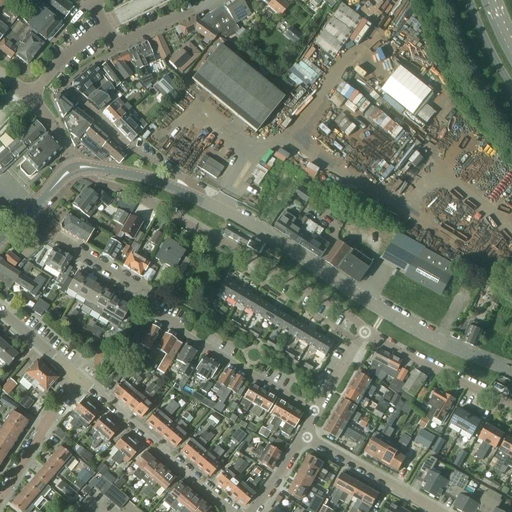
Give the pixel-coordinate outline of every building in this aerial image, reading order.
[(61,24),(63,21),(41,2),(40,1),(25,17),(7,0),(3,6),(8,10),(17,19),(31,32),(36,36),(37,35),(46,42),(61,24)] [(63,0),(42,0),(41,2),(63,21),(73,8),(63,0)] [(247,11),(239,0),(234,0),(223,7),(234,23),(241,19),(239,16),(247,11)] [(260,0),(279,16),(288,6),(280,0),(260,0)] [(330,0),(309,0),(310,1),(309,1),(318,9),(323,3),(329,9),(334,4),(338,7),(330,0)] [(200,22),(217,34),(221,37),(225,38),(237,31),(222,7),(200,22)] [(0,40),(17,19),(8,10),(4,15),(9,19),(3,27),(0,23),(0,40)] [(196,16),(177,25),(178,27),(181,32),(182,32),(188,29),(189,32),(194,30),(205,38),(211,42),(217,34),(200,22),(196,16)] [(43,45),(29,34),(31,32),(17,19),(0,40),(0,50),(10,59),(13,54),(27,65),(43,45)] [(291,27),(283,36),(295,46),(302,37),(291,27)] [(246,34),(241,28),(233,35),(239,41),(246,34)] [(161,35),(152,40),(158,52),(162,61),(166,58),(171,54),(161,35)] [(152,40),(149,42),(153,51),(154,54),(158,52),(152,40)] [(131,64),(136,70),(138,69),(142,78),(138,81),(144,89),(152,82),(146,75),(145,76),(142,69),(147,66),(143,59),(151,55),(149,52),(149,51),(145,42),(124,52),(130,64),(131,64)] [(181,50),(168,62),(175,69),(176,69),(179,73),(198,54),(190,45),(186,48),(185,46),(181,50)] [(219,46),(191,80),(256,132),(284,98),(219,46)] [(124,80),(136,70),(131,64),(130,64),(124,52),(107,60),(108,61),(122,81),(124,80)] [(108,61),(98,68),(111,84),(114,88),(124,81),(124,80),(122,81),(108,61)] [(86,99),(95,91),(90,85),(101,75),(93,66),(85,71),(72,83),(72,87),(86,99)] [(165,76),(154,87),(166,99),(168,97),(175,87),(165,76)] [(95,91),(86,99),(99,110),(109,101),(107,98),(108,97),(107,95),(113,90),(107,82),(95,91)] [(138,83),(134,87),(137,91),(142,87),(138,83)] [(62,120),(72,108),(58,96),(54,101),(62,120)] [(116,99),(102,114),(114,126),(125,115),(131,109),(126,103),(124,105),(117,98),(116,99)] [(74,147),(80,140),(80,139),(90,125),(91,122),(74,108),(73,109),(72,108),(62,120),(69,137),(74,147)] [(125,115),(114,126),(119,131),(130,121),(125,115)] [(130,121),(119,131),(129,142),(146,125),(141,120),(137,123),(132,118),(130,121)] [(23,133),(17,139),(28,151),(29,152),(27,154),(28,154),(24,157),(27,160),(20,167),(20,170),(27,177),(30,177),(36,171),(37,172),(60,149),(35,122),(23,133)] [(80,140),(87,146),(99,133),(90,125),(80,139),(80,140)] [(8,128),(2,133),(7,137),(12,132),(8,128)] [(99,133),(87,146),(96,154),(101,149),(118,164),(125,156),(99,133)] [(17,139),(5,149),(16,161),(28,151),(17,139)] [(5,149),(0,153),(0,168),(0,169),(0,168),(0,175),(16,161),(5,149)] [(78,197),(95,210),(101,202),(107,207),(111,201),(94,187),(90,192),(85,188),(78,197)] [(88,219),(95,210),(78,197),(71,205),(88,219)] [(129,217),(118,210),(111,221),(117,224),(123,228),(129,217)] [(333,210),(329,216),(342,225),(346,219),(333,210)] [(274,229),(283,236),(291,224),(293,225),(296,219),(285,212),(281,217),(274,229)] [(93,231),(67,214),(59,226),(60,230),(85,244),(93,231)] [(123,228),(121,230),(117,237),(120,239),(122,234),(132,240),(141,224),(129,217),(123,228)] [(303,227),(297,235),(302,238),(298,245),(320,259),(320,258),(329,245),(318,239),(326,226),(313,217),(310,222),(309,221),(304,228),(303,227)] [(291,224),(283,236),(298,245),(302,238),(297,235),(303,227),(304,228),(309,221),(304,218),(299,225),(301,226),(299,229),(293,225),(291,224)] [(251,240),(228,226),(224,234),(247,247),(251,240)] [(138,232),(134,241),(140,245),(145,235),(138,232)] [(156,232),(150,242),(157,246),(162,236),(156,232)] [(116,240),(112,237),(102,254),(112,261),(120,247),(114,243),(116,240)] [(253,238),(248,247),(260,254),(265,245),(253,238)] [(174,246),(166,241),(155,259),(172,269),(171,271),(181,276),(189,262),(180,257),(183,253),(173,247),(174,246)] [(336,269),(337,268),(358,283),(372,263),(354,250),(353,252),(339,242),(325,261),(336,269)] [(133,243),(130,248),(132,249),(128,256),(129,257),(123,267),(139,277),(142,271),(144,272),(148,265),(134,256),(140,247),(133,243)] [(122,253),(128,256),(132,249),(130,248),(126,246),(122,253)] [(407,271),(405,275),(441,295),(457,266),(424,248),(419,259),(415,257),(407,271)] [(65,295),(68,290),(67,289),(72,281),(61,274),(71,259),(54,249),(53,250),(50,251),(48,254),(49,256),(44,265),(60,275),(60,277),(59,276),(56,281),(63,286),(59,292),(65,295)] [(13,284),(19,274),(11,269),(19,260),(10,252),(3,261),(0,258),(0,281),(1,283),(0,284),(8,290),(13,283),(13,284)] [(278,261),(271,257),(268,261),(275,265),(278,261)] [(27,262),(21,271),(27,275),(33,266),(27,262)] [(158,268),(152,265),(146,275),(142,278),(149,282),(158,268)] [(19,274),(13,284),(29,293),(28,294),(34,298),(41,286),(45,280),(39,277),(37,275),(33,282),(19,274)] [(68,290),(76,295),(86,279),(77,274),(72,281),(67,289),(68,290)] [(76,295),(85,300),(95,284),(86,279),(76,295)] [(227,298),(235,285),(225,280),(218,293),(227,298)] [(104,290),(95,284),(85,300),(82,305),(91,311),(104,290)] [(227,298),(236,303),(244,291),(235,285),(227,298)] [(103,311),(112,297),(113,297),(113,296),(104,290),(91,311),(100,316),(103,311)] [(236,303),(245,309),(253,296),(244,291),(236,303)] [(493,292),(489,301),(496,304),(500,295),(493,292)] [(245,309),(254,314),(261,301),(253,296),(245,309)] [(103,311),(99,318),(108,323),(121,302),(113,297),(112,297),(103,311)] [(254,314),(263,319),(270,306),(261,301),(254,314)] [(121,302),(108,323),(117,328),(117,329),(122,332),(129,320),(124,317),(130,307),(121,302)] [(43,312),(34,306),(31,311),(40,317),(43,312)] [(217,315),(222,317),(227,309),(223,306),(220,310),(217,315)] [(263,319),(272,324),(279,312),(270,306),(263,319)] [(272,324),(281,330),(288,317),(279,312),(272,324)] [(281,330),(290,335),(297,322),(288,317),(281,330)] [(290,335),(299,340),(306,328),(297,322),(290,335)] [(476,323),(473,329),(467,327),(464,335),(467,336),(464,343),(474,348),(484,327),(476,323)] [(144,325),(134,342),(149,350),(160,331),(151,326),(150,328),(144,325)] [(299,340),(307,345),(315,333),(306,328),(299,340)] [(307,345),(316,350),(323,338),(315,333),(307,345)] [(181,344),(164,335),(155,350),(165,356),(157,371),(164,375),(181,344)] [(333,343),(323,338),(316,350),(326,356),(333,343)] [(292,353),(291,353),(296,345),(292,343),(288,349),(290,350),(289,351),(287,350),(285,354),(289,357),(292,353)] [(8,346),(0,355),(0,358),(8,366),(18,355),(8,346)] [(184,346),(175,361),(182,365),(177,372),(183,376),(180,382),(185,385),(188,379),(187,378),(192,369),(194,366),(189,363),(195,353),(184,346)] [(372,366),(369,371),(377,377),(380,370),(383,364),(386,366),(391,356),(383,352),(383,353),(377,350),(372,359),(375,361),(372,366)] [(128,360),(138,366),(142,359),(133,353),(128,360)] [(394,379),(389,389),(397,395),(404,385),(395,380),(399,373),(396,371),(401,361),(391,356),(386,366),(383,364),(380,370),(388,374),(387,376),(394,379)] [(197,372),(195,376),(205,382),(208,378),(210,379),(217,366),(203,358),(196,371),(197,372)] [(22,378),(31,386),(46,369),(36,361),(22,378)] [(111,394),(118,400),(134,382),(137,379),(136,378),(140,373),(133,367),(129,372),(133,376),(131,379),(126,385),(123,381),(111,394)] [(6,368),(0,374),(0,384),(10,373),(6,368)] [(46,369),(31,386),(35,389),(39,384),(46,390),(56,378),(46,369)] [(405,385),(404,385),(397,395),(410,403),(414,398),(428,377),(415,369),(405,385)] [(234,375),(224,370),(214,388),(219,391),(216,396),(220,398),(234,375)] [(354,381),(374,393),(376,389),(369,385),(372,381),(359,373),(354,381)] [(243,380),(234,375),(220,398),(214,410),(221,414),(225,407),(222,405),(230,391),(240,397),(245,388),(240,386),(243,380)] [(10,378),(1,389),(7,395),(17,384),(10,378)] [(118,400),(125,406),(137,393),(133,390),(138,385),(137,384),(139,382),(136,380),(134,382),(118,400)] [(354,381),(349,389),(363,397),(365,393),(371,397),(374,393),(354,381)] [(206,382),(201,390),(207,394),(211,385),(206,382)] [(137,393),(125,406),(133,412),(149,394),(148,394),(151,391),(155,386),(152,383),(145,391),(146,391),(141,397),(137,393)] [(243,399),(240,404),(244,407),(242,409),(246,412),(251,404),(259,390),(251,385),(243,399)] [(159,389),(155,386),(133,412),(141,419),(152,406),(148,403),(152,397),(159,389)] [(360,402),(363,397),(349,389),(344,397),(364,409),(366,405),(360,402)] [(422,389),(415,399),(421,402),(427,392),(422,389)] [(250,414),(254,416),(267,394),(259,390),(251,404),(255,406),(250,414)] [(433,418),(445,397),(435,391),(428,404),(433,407),(426,419),(431,421),(433,418)] [(386,392),(383,398),(389,401),(392,396),(386,392)] [(25,394),(18,402),(27,409),(34,401),(25,394)] [(275,399),(267,394),(254,416),(258,418),(262,411),(266,413),(275,399)] [(395,394),(389,404),(394,407),(400,398),(395,394)] [(12,412),(21,418),(25,412),(17,405),(3,396),(0,400),(0,402),(13,410),(12,412)] [(445,397),(433,418),(444,424),(453,407),(451,406),(454,401),(446,396),(445,397)] [(203,398),(200,403),(207,407),(210,402),(203,398)] [(385,411),(389,404),(381,399),(377,406),(385,411)] [(73,427),(91,406),(83,400),(73,412),(77,415),(70,423),(73,427)] [(273,427),(285,405),(278,400),(269,415),(273,417),(269,425),(273,427)] [(339,408),(358,419),(361,415),(354,412),(357,407),(343,400),(339,408)] [(153,430),(175,403),(172,401),(161,414),(157,410),(145,424),(153,430)] [(153,430),(160,436),(171,423),(168,420),(179,407),(175,403),(153,430)] [(293,409),(285,405),(273,427),(269,433),(273,435),(274,432),(275,433),(281,422),(285,424),(293,409)] [(77,430),(80,425),(84,429),(98,413),(91,406),(73,427),(77,430)] [(381,419),(385,411),(377,406),(375,410),(370,407),(368,411),(381,419)] [(339,408),(334,416),(348,423),(350,419),(356,423),(358,419),(339,408)] [(293,409),(285,424),(280,431),(284,434),(289,426),(293,429),(297,422),(300,417),(302,414),(293,409)] [(460,431),(469,416),(458,410),(450,424),(460,431)] [(21,418),(12,412),(0,430),(0,444),(9,450),(27,421),(21,418)] [(212,414),(208,419),(215,425),(220,420),(212,414)] [(232,414),(229,420),(234,423),(237,418),(232,414)] [(186,426),(185,425),(188,422),(189,423),(193,419),(189,416),(186,420),(185,420),(183,423),(167,442),(174,448),(185,435),(181,432),(186,426)] [(334,416),(329,424),(363,443),(366,438),(361,436),(361,437),(345,428),(348,423),(334,416)] [(480,423),(469,416),(460,431),(472,437),(480,423)] [(93,443),(110,423),(103,417),(93,428),(97,432),(89,440),(93,443)] [(423,417),(418,425),(424,428),(429,421),(423,417)] [(160,436),(167,442),(183,423),(179,420),(175,426),(171,423),(160,436)] [(231,422),(219,436),(222,439),(234,424),(231,422)] [(110,423),(93,443),(88,449),(91,452),(104,438),(108,441),(118,430),(110,423)] [(249,423),(246,428),(255,433),(258,428),(249,423)] [(338,440),(341,436),(356,445),(352,452),(356,454),(363,443),(329,424),(325,432),(338,440)] [(373,457),(390,429),(386,426),(381,435),(377,433),(365,452),(373,457)] [(479,458),(495,431),(486,426),(478,439),(483,442),(475,456),(479,458)] [(261,427),(257,434),(265,439),(269,432),(261,427)] [(62,440),(66,435),(58,429),(54,434),(62,440)] [(238,429),(230,439),(237,445),(246,435),(238,429)] [(390,429),(373,457),(382,462),(389,449),(385,446),(394,431),(390,429)] [(212,430),(203,440),(207,444),(216,433),(212,430)] [(422,430),(415,442),(428,449),(435,437),(422,430)] [(495,431),(479,458),(482,460),(490,446),(495,449),(503,436),(495,431)] [(254,435),(250,432),(242,442),(246,445),(247,444),(248,445),(254,435)] [(73,441),(66,435),(62,440),(61,441),(68,447),(73,441)] [(389,449),(382,462),(389,467),(407,437),(403,435),(393,451),(389,449)] [(111,466),(114,462),(132,442),(125,436),(115,447),(118,451),(108,462),(111,466)] [(411,439),(407,437),(389,467),(398,472),(406,458),(401,456),(411,439)] [(180,453),(187,459),(203,441),(203,440),(200,438),(195,443),(191,440),(180,453)] [(439,438),(431,451),(437,455),(444,442),(439,438)] [(498,472),(511,447),(511,440),(507,438),(494,459),(498,461),(493,469),(498,472)] [(287,445),(277,439),(273,445),(284,451),(287,445)] [(187,459),(195,465),(205,452),(202,449),(207,444),(203,440),(203,441),(187,459)] [(118,465),(122,461),(125,464),(139,448),(132,442),(114,462),(118,465)] [(240,454),(246,445),(242,442),(235,451),(240,454)] [(0,463),(9,450),(0,444),(0,463)] [(80,446),(75,452),(80,457),(85,451),(80,446)] [(256,450),(277,463),(282,454),(267,446),(265,450),(258,447),(256,450)] [(52,457),(67,469),(75,460),(60,447),(52,457)] [(205,452),(195,465),(202,471),(217,453),(220,449),(217,447),(214,450),(213,452),(209,448),(205,452)] [(511,447),(498,472),(504,475),(508,467),(511,469),(511,468),(511,447)] [(217,453),(202,471),(209,478),(220,465),(216,462),(221,456),(224,453),(220,449),(217,453)] [(277,463),(256,450),(254,454),(260,458),(257,462),(272,471),(277,463)] [(461,451),(453,464),(459,467),(467,454),(461,451)] [(86,452),(82,457),(87,462),(92,457),(86,452)] [(136,478),(152,459),(144,453),(134,464),(138,468),(132,475),(136,478)] [(226,470),(215,483),(222,489),(238,470),(241,467),(248,459),(243,456),(240,459),(241,460),(229,473),(226,470)] [(306,461),(304,466),(330,480),(332,475),(320,469),(322,464),(321,463),(322,462),(316,459),(316,460),(309,457),(307,456),(305,460),(306,461)] [(429,494),(439,477),(433,473),(437,464),(436,463),(437,460),(431,456),(429,460),(427,458),(416,477),(424,481),(421,488),(424,490),(424,491),(429,494)] [(52,457),(44,466),(54,475),(62,465),(66,469),(67,469),(52,457)] [(146,474),(149,477),(159,466),(152,459),(136,478),(140,481),(146,474)] [(238,470),(222,489),(229,495),(240,482),(236,479),(248,466),(245,464),(249,460),(248,459),(241,467),(238,470)] [(101,463),(96,470),(102,475),(108,469),(101,463)] [(45,484),(54,475),(44,466),(36,476),(45,484)] [(147,487),(142,493),(146,497),(147,495),(167,472),(159,466),(149,477),(153,481),(147,487)] [(300,469),(298,474),(313,482),(315,478),(323,482),(327,484),(330,480),(304,466),(302,470),(300,469)] [(91,474),(83,467),(75,475),(82,482),(91,474)] [(442,492),(450,496),(462,474),(457,471),(455,474),(454,473),(449,482),(439,477),(429,494),(435,497),(435,496),(439,498),(442,492)] [(167,472),(147,495),(151,498),(154,494),(161,487),(164,490),(174,479),(167,472)] [(296,480),(294,484),(316,496),(319,491),(318,490),(317,491),(310,487),(313,482),(298,474),(295,479),(296,480)] [(457,509),(461,511),(462,511),(472,495),(466,492),(471,483),(469,482),(471,479),(462,474),(450,496),(457,500),(454,506),(457,508),(457,509)] [(339,500),(340,501),(351,481),(342,475),(335,488),(338,490),(333,499),(338,502),(339,500)] [(50,488),(45,484),(36,476),(28,485),(42,498),(50,488)] [(93,487),(98,491),(107,480),(102,476),(95,485),(93,487)] [(252,483),(236,501),(244,508),(255,495),(251,491),(256,486),(259,482),(261,480),(257,477),(255,479),(252,483)] [(490,485),(493,481),(485,477),(483,481),(490,485)] [(98,491),(102,494),(111,484),(107,481),(107,480),(98,491)] [(118,480),(113,486),(116,488),(118,490),(123,484),(118,480)] [(240,482),(229,495),(236,501),(252,483),(249,480),(244,486),(240,482)] [(91,481),(87,487),(91,490),(93,487),(95,485),(91,481)] [(348,496),(353,499),(360,486),(351,481),(340,501),(344,503),(348,496)] [(500,485),(493,481),(490,485),(499,490),(500,489),(498,488),(500,485)] [(167,495),(163,500),(164,500),(163,501),(170,508),(187,489),(179,482),(169,494),(168,495),(167,495)] [(102,494),(107,498),(116,488),(113,486),(111,484),(102,494)] [(290,488),(288,492),(289,493),(289,494),(303,501),(305,496),(313,500),(316,496),(294,484),(292,489),(290,488)] [(28,485),(19,495),(34,507),(42,498),(28,485)] [(357,501),(354,508),(353,508),(351,511),(357,511),(369,491),(360,486),(353,499),(357,501)] [(107,498),(111,502),(120,492),(118,490),(116,488),(107,498)] [(181,504),(184,507),(194,495),(187,489),(170,508),(171,508),(174,511),(181,504)] [(474,511),(476,510),(479,511),(484,511),(495,493),(490,490),(489,493),(487,492),(482,501),(472,495),(462,511),(474,511)] [(319,491),(316,496),(324,500),(325,497),(322,495),(323,493),(319,491)] [(379,496),(369,491),(357,511),(363,511),(367,506),(371,509),(379,496)] [(111,502),(116,506),(125,495),(120,492),(111,502)] [(284,495),(280,492),(275,501),(279,503),(284,495)] [(502,511),(499,510),(504,501),(502,500),(504,497),(495,493),(484,511),(502,511)] [(29,511),(34,507),(19,495),(11,504),(20,511),(29,511)] [(125,495),(116,506),(120,510),(129,499),(125,495)] [(184,507),(181,511),(180,511),(192,511),(201,502),(194,495),(184,507)] [(74,509),(77,505),(83,499),(79,496),(70,506),(74,509)] [(316,496),(313,500),(307,511),(309,511),(317,511),(324,500),(316,496)] [(201,502),(192,511),(206,511),(209,509),(201,502)]
